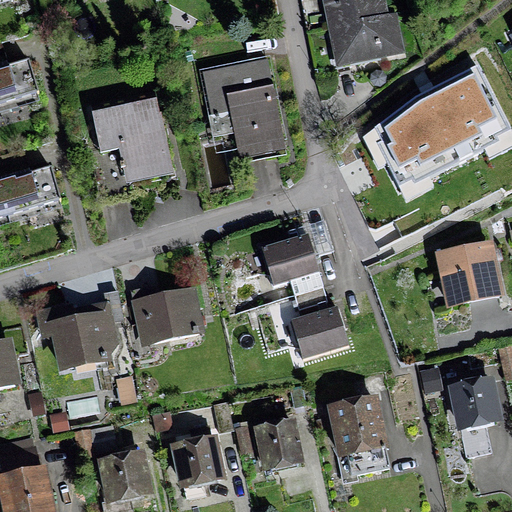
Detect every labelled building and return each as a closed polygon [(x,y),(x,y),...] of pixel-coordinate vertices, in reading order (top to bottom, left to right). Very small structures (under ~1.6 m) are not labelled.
[(325,0),(332,31),(341,29),(382,20),(377,0),(325,0)] [(390,18),(382,20),(341,29),(349,63),(398,52),(390,18)] [(243,155),(280,149),(266,63),(206,73),(214,118),(236,114),(243,155)] [(389,162),(399,185),(510,129),(477,66),(418,96),(363,139),(379,166),(389,162)] [(30,69),(0,77),(0,104),(36,95),(30,69)] [(115,194),(176,179),(156,99),(95,114),(115,194)] [(52,178),(1,190),(8,219),(59,207),(52,178)] [(299,308),(327,300),(310,243),(268,256),(279,291),(292,287),(299,308)] [(499,298),(490,254),(442,265),(452,309),(499,298)] [(160,349),(197,340),(186,296),(149,305),(160,349)] [(302,360),(348,350),(340,317),(294,327),(302,360)] [(55,332),(66,373),(123,359),(112,318),(55,332)] [(6,342),(0,343),(0,388),(14,385),(6,342)] [(511,346),(498,348),(503,379),(511,377),(511,346)] [(486,392),(458,397),(470,462),(489,459),(484,430),(493,428),(486,392)] [(227,402),(213,406),(220,432),(234,429),(227,402)] [(345,481),(388,473),(377,411),(334,419),(345,481)] [(167,414),(154,417),(157,433),(171,429),(167,414)] [(114,425),(76,433),(81,457),(119,449),(114,425)] [(244,427),(234,429),(239,451),(248,449),(244,427)] [(263,473),(301,466),(294,431),(256,439),(263,473)] [(186,490),(221,483),(214,448),(179,454),(186,490)] [(9,511),(48,511),(38,458),(1,465),(9,511)] [(112,505),(147,499),(140,463),(105,470),(112,505)]
